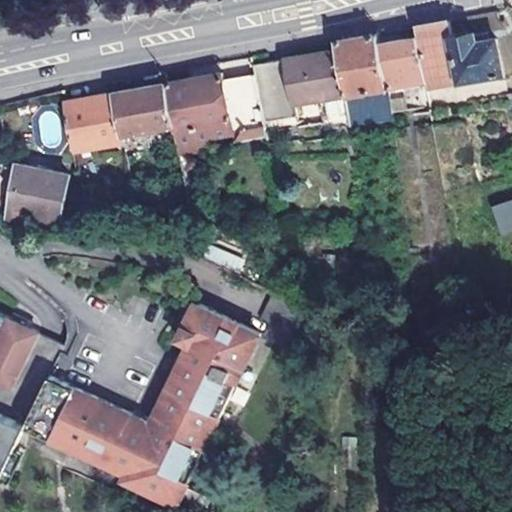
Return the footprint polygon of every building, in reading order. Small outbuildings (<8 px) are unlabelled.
[(503,72),(498,37),(480,41),(477,30),(454,34),(451,18),(419,24),(420,35),(427,79),(428,86),(503,72)] [(348,94),(390,86),(383,41),(381,30),(349,35),(338,37),(340,47),(348,94)] [(383,41),(390,86),(427,79),(420,35),(383,41)] [(331,110),(351,106),(348,94),(340,47),(299,54),(290,55),(253,62),(256,77),(263,116),(267,136),(303,130),(300,115),(331,110)] [(190,78),(166,82),(174,123),(176,131),(177,142),(195,138),(213,124),(263,116),(256,77),(241,80),(226,83),(224,71),(190,78)] [(141,87),(116,92),(124,133),(174,123),(166,82),(141,87)] [(354,125),(395,117),(390,86),(348,94),(351,106),(354,125)] [(87,98),(67,102),(77,151),(126,140),(124,133),(116,92),(87,98)] [(351,106),(331,110),(336,140),(356,137),(354,125),(351,106)] [(0,219),(63,225),(71,175),(0,162),(0,219)] [(511,198),(496,204),(504,229),(511,226),(511,198)] [(276,293),(265,320),(274,325),(267,337),(292,351),(298,338),(301,307),(276,293)] [(154,423),(55,372),(70,343),(0,307),(0,476),(2,477),(31,422),(129,472),(144,479),(140,486),(179,506),(265,337),(193,300),(159,365),(179,374),(154,423)] [(369,335),(369,351),(379,355),(381,341),(369,335)] [(129,472),(126,478),(140,486),(144,479),(129,472)]
